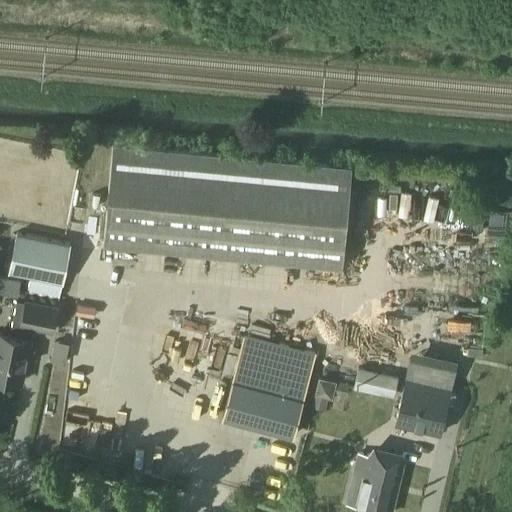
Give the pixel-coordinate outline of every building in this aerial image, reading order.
[(104,243),(342,266),(351,165),(113,143),(104,243)] [(70,241),(16,231),(8,270),(62,281),(70,241)] [(0,332),(0,377),(22,382),(31,339),(30,338),(32,327),(52,330),(57,308),(25,301),(24,302),(15,300),(9,334),(0,332)] [(245,332),(232,379),(222,417),(292,436),(303,397),(316,350),(245,332)] [(358,367),(354,387),(394,395),(399,375),(358,367)] [(406,376),(395,423),(441,434),(451,387),(406,376)] [(346,502),(383,511),(389,511),(402,464),(359,453),(346,502)]
